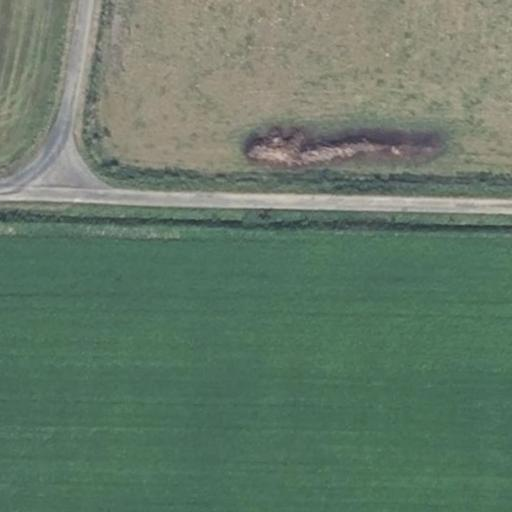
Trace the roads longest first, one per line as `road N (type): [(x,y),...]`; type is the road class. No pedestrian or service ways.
road 1 (unclassified): [(511,206),(112,196),(82,192),(41,171)]
road 2 (unclassified): [(41,171),(65,129),(90,0)]
